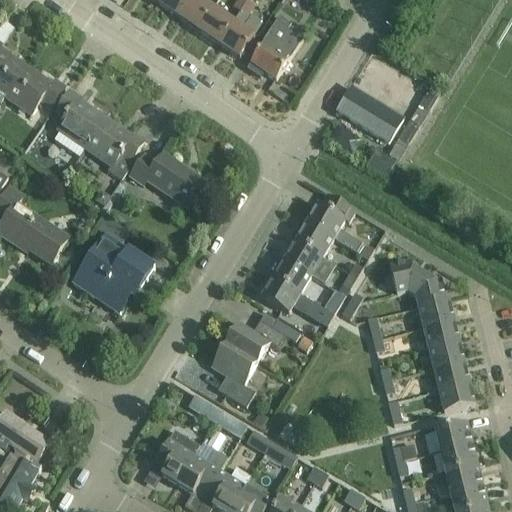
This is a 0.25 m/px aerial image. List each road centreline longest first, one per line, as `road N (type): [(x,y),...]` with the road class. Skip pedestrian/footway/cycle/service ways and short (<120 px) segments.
road 1 (unclassified): [(131,414),(290,155)]
road 2 (residential): [(290,155),(58,0)]
road 3 (unclassified): [(290,155),(383,0)]
road 4 (residential): [(131,414),(0,326)]
road 5 (residential): [(505,416),(480,294)]
